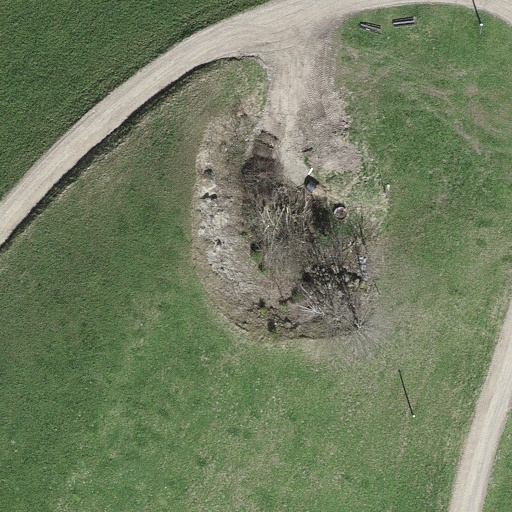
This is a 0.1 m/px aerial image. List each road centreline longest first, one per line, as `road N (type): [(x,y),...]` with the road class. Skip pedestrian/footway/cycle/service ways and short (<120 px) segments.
road 1 (track): [(455,0),(511,24),(511,341),(480,511)]
road 2 (track): [(0,245),(92,136),(311,15),(388,0)]
